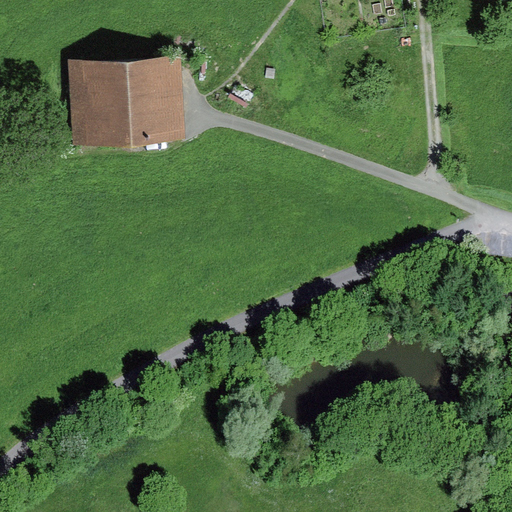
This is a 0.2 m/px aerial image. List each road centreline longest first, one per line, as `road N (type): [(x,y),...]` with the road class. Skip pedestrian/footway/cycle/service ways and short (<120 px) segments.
road 1 (track): [(511,221),(315,291),(164,365),(0,465)]
road 2 (track): [(508,221),(192,102)]
road 3 (track): [(436,191),(419,0)]
